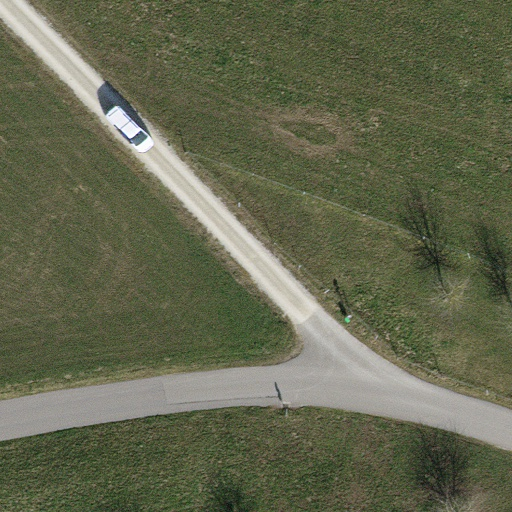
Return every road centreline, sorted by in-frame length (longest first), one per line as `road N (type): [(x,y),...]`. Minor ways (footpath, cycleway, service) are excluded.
road 1 (track): [(0,0),(278,282),(357,397)]
road 2 (residential): [(511,437),(357,397),(208,384),(0,425)]
